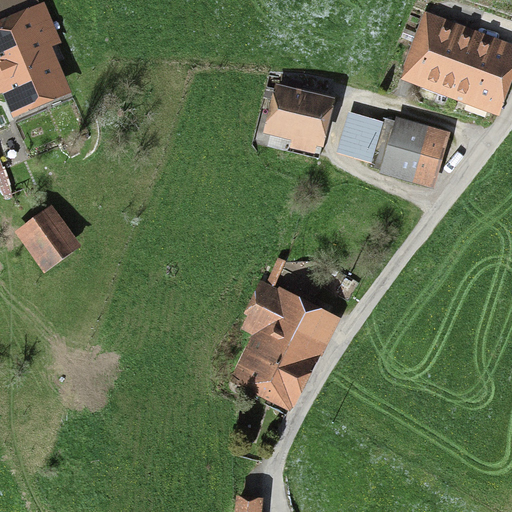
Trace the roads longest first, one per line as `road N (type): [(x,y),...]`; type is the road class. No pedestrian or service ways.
road 1 (residential): [(511,82),(293,423),(272,472),(277,511)]
road 2 (unknown): [(438,202),(339,152),(329,136),(336,116),(356,100),(390,96),(478,144)]
